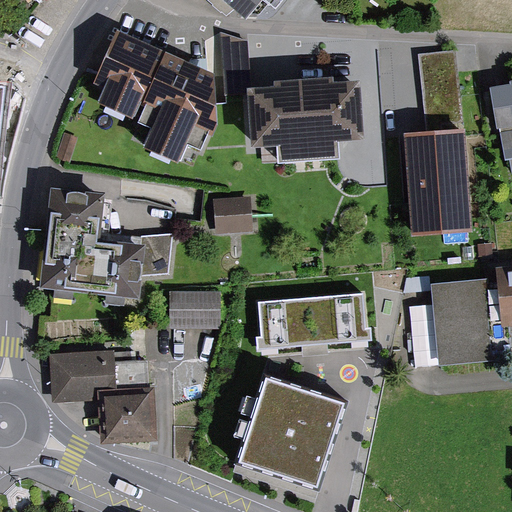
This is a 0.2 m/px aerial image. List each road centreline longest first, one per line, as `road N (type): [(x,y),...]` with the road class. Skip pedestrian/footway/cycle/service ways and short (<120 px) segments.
road 1 (tertiary): [(7,386),(31,160),(80,39),(110,0)]
road 2 (residential): [(511,39),(218,33),(180,23),(143,0)]
road 3 (secondary): [(38,442),(195,511)]
